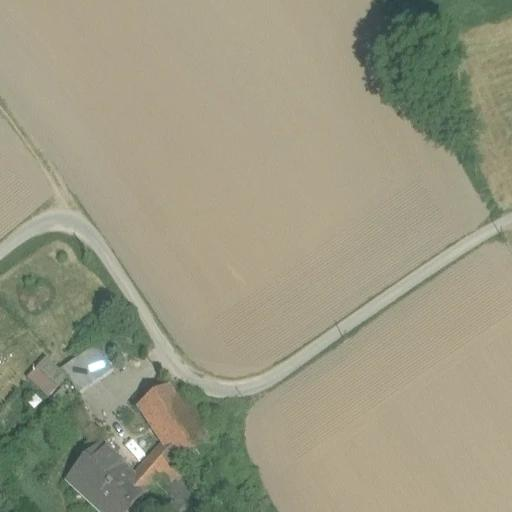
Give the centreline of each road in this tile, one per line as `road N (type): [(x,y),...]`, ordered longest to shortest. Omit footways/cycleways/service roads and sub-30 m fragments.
road 1 (unclassified): [(511,216),(271,384),(220,391),(178,368),(95,240),(69,220),(22,234),(0,252)]
road 2 (track): [(69,220),(59,182),(0,105)]
